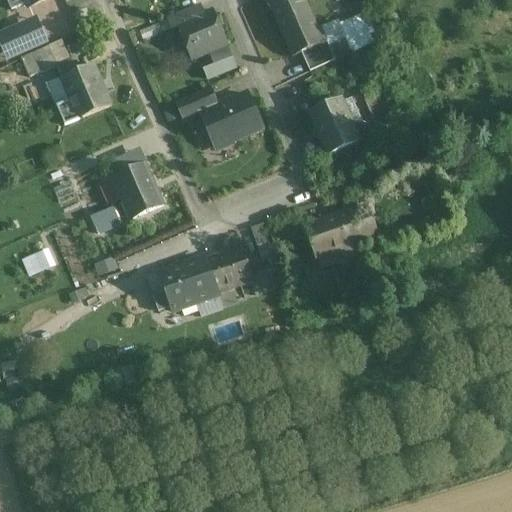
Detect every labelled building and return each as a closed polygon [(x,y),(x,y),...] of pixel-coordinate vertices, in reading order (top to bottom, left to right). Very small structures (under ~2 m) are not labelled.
[(25,0),(29,9),(49,0),(25,0)] [(312,0),(271,0),(293,57),(308,51),(329,43),(326,34),(312,0)] [(209,10),(205,4),(172,19),(177,30),(184,27),(198,62),(233,46),(218,6),(209,10)] [(363,16),(326,34),(329,43),(308,51),(317,70),(376,44),(363,16)] [(113,103),(98,64),(65,74),(44,34),(8,48),(21,83),(40,74),(45,87),(65,79),(79,119),(113,103)] [(215,87),(179,103),(189,124),(205,118),(217,148),(268,127),(251,87),(220,100),(215,87)] [(367,140),(346,97),(313,112),(331,156),(367,140)] [(164,205),(147,165),(119,179),(134,218),(164,205)] [(92,216),(100,235),(123,226),(115,207),(92,216)] [(365,207),(306,227),(321,271),(339,264),(336,254),(377,240),(365,207)] [(251,227),(256,246),(270,242),(265,224),(251,227)] [(30,277),(57,265),(50,248),(22,260),(30,277)] [(242,249),(205,262),(205,263),(200,265),(212,298),(215,296),(216,298),(217,297),(217,296),(254,283),(242,249)] [(115,258),(95,265),(99,275),(119,269),(115,258)] [(204,260),(160,275),(160,276),(166,293),(160,295),(152,298),(158,314),(171,309),(173,313),(212,299),(212,298),(200,265),(205,263),(205,262),(204,260)]
